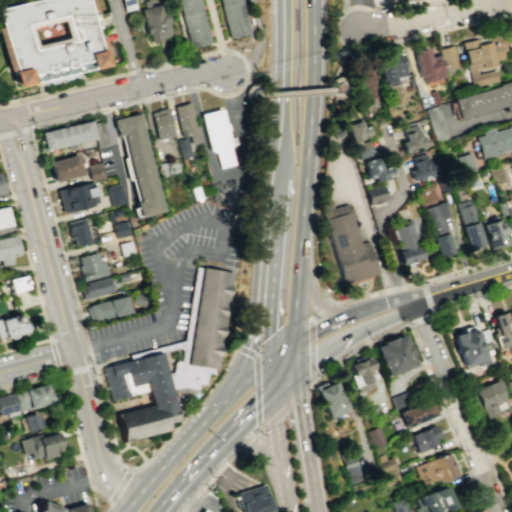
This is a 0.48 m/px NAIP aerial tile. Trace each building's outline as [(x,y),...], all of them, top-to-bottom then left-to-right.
[(0,8),(33,0),(90,0),(93,12),(89,13),(94,34),(99,33),(103,49),(100,49),(104,65),(14,87),(10,70),(7,70),(0,40),(0,26),(2,26),(0,17),(0,8)] [(177,0),(189,47),(209,42),(198,0),(177,0)] [(227,38),(218,0),(239,0),(247,33),(227,38)] [(139,9),(143,23),(142,24),(145,34),(146,33),(149,43),(160,40),(159,38),(169,35),(165,22),(168,22),(165,11),(161,13),(158,4),(139,9)] [(480,68),(475,69),(477,75),(494,71),(496,82),(472,88),(467,65),(465,66),(460,42),(477,39),(478,44),(484,43),(483,38),(501,34),(505,52),(501,53),(502,59),(492,62),(493,66),(480,69),(480,68)] [(438,50),(451,46),(456,67),(443,70),(438,50)] [(412,51),(427,48),(429,57),(438,55),(441,70),(418,75),(412,51)] [(382,80),(380,81),(376,59),(400,54),(405,75),(394,78),(395,83),(383,86),(382,80)] [(360,77),(374,75),(377,92),(363,95),(360,77)] [(511,112),(506,114),(503,106),(460,119),(453,99),(511,81),(511,112)] [(173,106),(189,103),(195,131),(180,135),(173,106)] [(434,143),(425,108),(439,105),(448,139),(434,143)] [(220,106),(235,163),(219,167),(214,149),(207,151),(197,112),(220,106)] [(150,112),(166,109),(172,136),(156,139),(150,112)] [(138,114),(164,210),(137,217),(111,121),(138,114)] [(39,132),(89,120),(93,139),(43,150),(39,132)] [(102,120),(107,144),(96,147),(90,123),(102,120)] [(365,126),(368,135),(359,138),(360,140),(351,143),(346,126),(359,122),(361,127),(365,126)] [(402,153),(405,152),(406,153),(424,148),(421,136),(420,137),(417,125),(402,130),(406,142),(399,144),(402,153)] [(483,130),(484,135),(476,137),(482,160),(511,150),(511,126),(495,132),(494,127),(483,130)] [(176,139),(185,137),(190,154),(180,157),(176,139)] [(357,161),(352,147),(366,143),(370,156),(357,161)] [(454,158),(460,176),(476,171),(471,153),(454,158)] [(426,154),(411,158),(414,170),(408,171),(411,181),(415,180),(415,181),(433,176),(432,175),(433,174),(430,164),(429,165),(426,154)] [(52,182),(47,162),(74,155),(79,175),(52,182)] [(362,162),(377,158),(380,169),(388,167),(391,176),(374,181),(373,177),(365,179),(363,172),(365,171),(362,162)] [(85,164),(97,161),(101,176),(89,179),(85,164)] [(465,178),(475,174),(479,186),(468,189),(465,178)] [(62,212),(57,190),(90,181),(96,203),(62,212)] [(105,186),(117,183),(122,201),(110,205),(105,186)] [(365,190),(369,206),(387,201),(383,185),(365,190)] [(471,199),(456,204),(469,248),(484,244),(471,199)] [(453,253),(443,218),(449,216),(445,201),(424,208),(438,257),(453,253)] [(0,207),(7,206),(12,228),(0,230),(0,207)] [(347,208),(321,217),(340,291),(377,279),(367,245),(357,249),(350,225),(357,223),(353,211),(348,213),(347,208)] [(82,219),(89,241),(74,245),(72,237),(69,238),(65,224),(82,219)] [(401,265),(422,258),(411,219),(389,226),(401,265)] [(110,223),(123,220),(126,234),(114,238),(110,223)] [(480,225),(489,249),(504,244),(501,236),(504,235),(501,224),(497,225),(495,220),(480,225)] [(0,239),(16,235),(21,255),(12,258),(13,263),(1,267),(0,263),(0,239)] [(81,280),(77,265),(79,265),(77,257),(95,252),(98,262),(102,261),(105,273),(81,280)] [(232,274),(201,269),(185,361),(185,364),(213,368),(216,369),(232,274)] [(6,279),(23,275),(26,289),(9,293),(6,279)] [(83,298),(79,284),(105,277),(109,291),(83,298)] [(129,303),(133,294),(145,298),(142,307),(129,303)] [(87,305),(122,295),(126,313),(91,322),(87,305)] [(490,315),(502,311),(504,315),(510,313),(511,320),(511,347),(509,348),(508,344),(498,348),(492,328),(494,327),(490,315)] [(0,318),(16,314),(18,323),(21,322),(24,331),(0,337),(0,318)] [(450,335),(473,328),(483,359),(460,366),(450,335)] [(378,355),(376,356),(380,366),(382,365),(386,376),(414,365),(410,355),(411,353),(407,342),(406,343),(402,335),(395,338),(394,336),(381,342),(381,344),(374,347),(378,355)] [(164,423),(176,420),(168,389),(164,373),(158,353),(102,368),(110,400),(145,391),(147,392),(150,404),(114,413),(121,439),(126,438),(165,428),(164,423)] [(370,358),(349,366),(353,376),(358,375),(362,385),(376,379),(372,369),(374,368),(370,358)] [(172,359),(179,360),(185,361),(185,364),(213,368),(212,374),(206,373),(204,385),(197,384),(196,389),(181,386),(168,389),(164,373),(170,371),(172,359)] [(472,390),(495,380),(502,399),(479,408),(472,390)] [(314,391),(326,416),(327,415),(329,418),(345,411),(344,408),(346,407),(334,382),(314,391)] [(12,393),(17,410),(52,401),(49,390),(47,391),(45,383),(12,393)] [(389,397),(408,390),(412,401),(393,409),(389,397)] [(0,396),(11,393),(16,409),(0,414),(0,396)] [(398,412),(428,400),(434,415),(403,426),(398,412)] [(34,412),(36,419),(39,418),(41,425),(33,427),(34,429),(25,433),(20,416),(34,412)] [(408,435),(433,425),(437,437),(434,438),(436,443),(414,451),(408,435)] [(365,431),(377,426),(383,442),(372,447),(365,431)] [(17,440),(23,438),(23,437),(37,433),(38,436),(54,432),(58,446),(57,447),(57,449),(51,451),(52,454),(40,457),(42,463),(32,466),(30,458),(29,458),(27,452),(21,453),(17,440)] [(338,455),(351,451),(360,479),(347,483),(338,455)] [(445,452),(454,474),(435,482),(434,478),(419,484),(412,466),(445,452)] [(378,463),(391,458),(395,467),(381,472),(378,463)] [(378,475),(394,469),(398,479),(382,485),(378,475)] [(235,492),(241,511),(270,511),(262,484),(235,492)] [(443,485),(452,507),(439,511),(420,511),(414,498),(443,485)] [(402,511),(391,511),(388,502),(401,497),(406,511),(402,511)] [(41,511),(45,503),(65,510),(88,505),(89,511),(41,511)]
